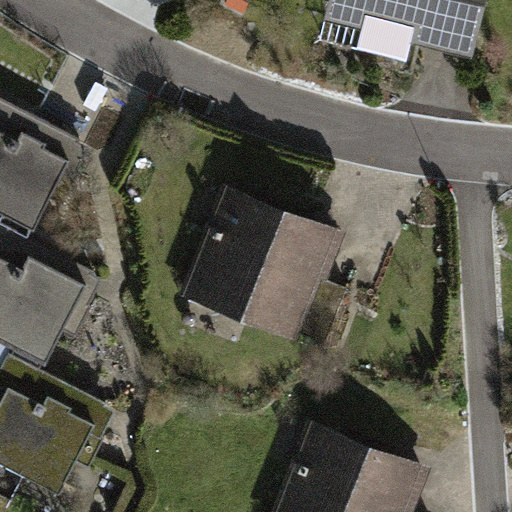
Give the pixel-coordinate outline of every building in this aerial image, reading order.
[(329,0),(321,33),(463,69),(480,0),(329,0)] [(82,157),(0,115),(0,228),(36,247),(82,157)] [(341,241),(230,196),(182,316),(293,361),(298,347),(320,356),(343,299),(321,290),(341,241)] [(96,294),(0,244),(0,358),(50,384),(96,294)] [(379,329),(356,320),(335,372),(358,381),(379,329)] [(69,511),(112,429),(8,376),(0,392),(0,485),(51,511),(69,511)] [(411,511),(422,484),(311,440),(282,511),(411,511)]
